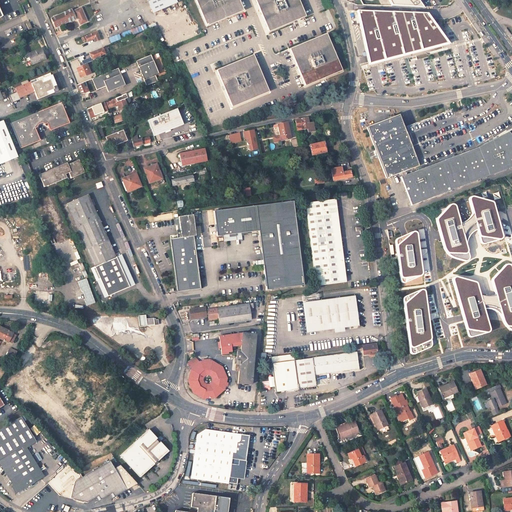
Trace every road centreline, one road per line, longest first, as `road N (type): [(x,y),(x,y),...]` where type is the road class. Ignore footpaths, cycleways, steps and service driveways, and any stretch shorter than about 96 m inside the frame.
road 1 (tertiary): [(348,102),(399,376)]
road 2 (residential): [(313,413),(343,481),(357,500),(379,510),(511,457)]
road 3 (residential): [(101,161),(348,102)]
road 4 (residential): [(101,161),(178,334),(178,370),(166,394)]
road 5 (tertiary): [(166,394),(76,330),(0,313)]
road 6 (residential): [(31,0),(101,161)]
road 7 (residential): [(348,102),(411,103),(506,82)]
road 8 (unclassified): [(191,406),(173,482),(158,496),(102,511)]
road 9 (unknown): [(381,222),(511,171)]
